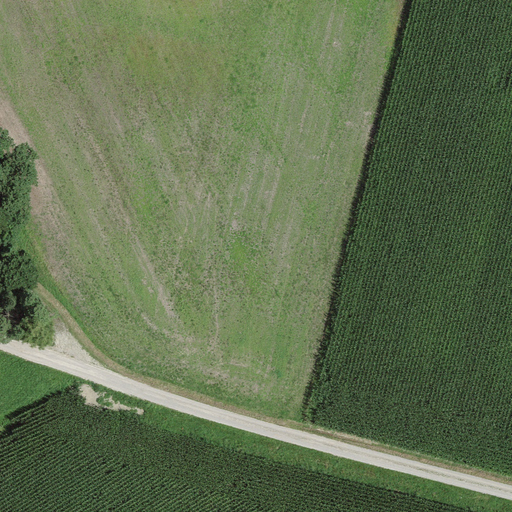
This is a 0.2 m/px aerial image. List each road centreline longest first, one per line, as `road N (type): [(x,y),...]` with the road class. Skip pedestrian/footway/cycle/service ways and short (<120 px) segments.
road 1 (track): [(0,338),(111,381),(511,496)]
road 2 (track): [(0,263),(111,381)]
